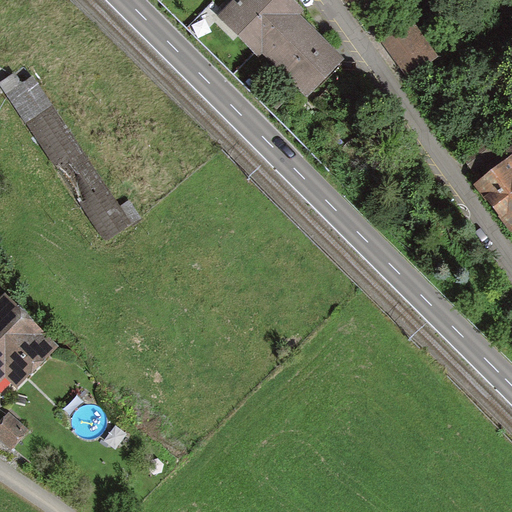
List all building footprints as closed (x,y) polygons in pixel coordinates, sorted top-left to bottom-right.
[(303,8),(294,0),(233,0),(218,16),(259,56),(262,53),(309,97),(345,60),(297,15),(303,8)] [(412,22),(383,43),(408,77),(437,57),(412,22)] [(30,76),(5,93),(104,241),(129,224),(30,76)] [(511,155),(473,184),(510,233),(511,231),(511,155)] [(57,349),(8,299),(0,306),(0,382),(7,376),(17,387),(57,349)] [(5,412),(0,423),(0,441),(17,449),(29,423),(5,412)]
